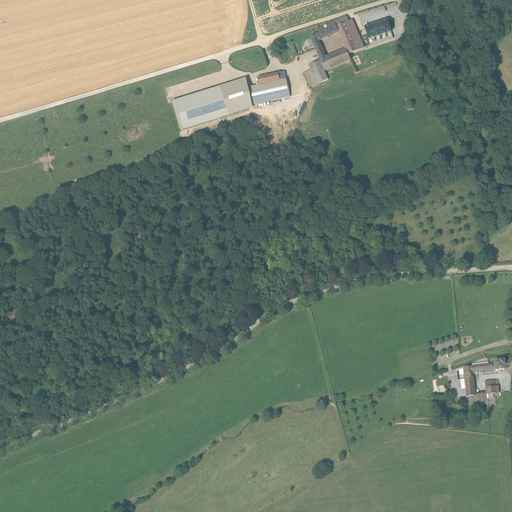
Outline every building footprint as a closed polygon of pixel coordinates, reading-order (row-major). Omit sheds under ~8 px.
[(347,22),(348,22),(346,17),(334,22),(336,27),(347,22)] [(387,20),(364,28),(370,45),(393,38),(387,20)] [(325,58),(319,61),(317,62),(308,66),(310,70),(303,74),(309,88),(328,80),(325,72),(350,61),(347,55),(364,48),(354,24),(350,21),(348,22),(347,22),(336,27),(334,22),(318,29),(319,33),(322,40),(338,34),(345,49),(325,58)] [(319,61),(325,58),(318,42),(322,40),(319,33),(317,34),(314,35),(315,36),(309,38),(310,39),(308,40),(311,48),(313,47),(316,53),(319,61)] [(248,88),(251,106),(265,103),(289,97),(286,79),(285,72),(257,77),(258,85),(248,88)] [(222,96),(229,117),(252,109),(251,106),(248,88),(246,79),(219,88),(222,96)] [(222,96),(219,88),(171,103),(181,132),(220,120),(229,117),(222,96)] [(494,354),(495,362),(497,362),(506,361),(505,350),(494,352),(494,354)] [(495,362),(494,354),(463,358),(463,359),(459,360),(460,366),(464,365),(464,370),(460,370),(461,380),(465,380),(466,387),(466,388),(467,388),(468,388),(468,391),(469,399),(488,397),(487,385),(486,383),(475,384),(473,368),(474,367),(474,365),(484,363),(484,364),(495,362)] [(486,383),(487,385),(500,384),(498,371),(495,371),(485,372),(486,383)]
